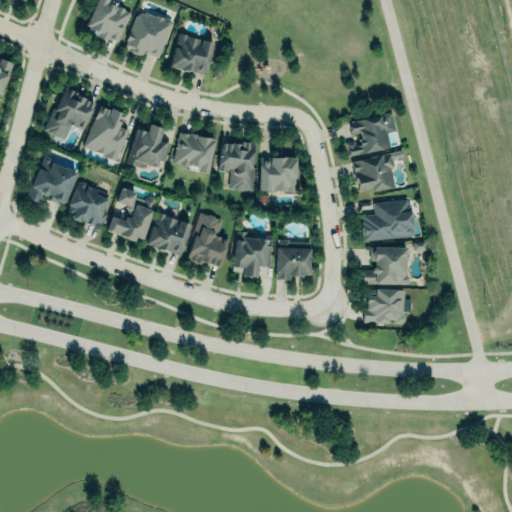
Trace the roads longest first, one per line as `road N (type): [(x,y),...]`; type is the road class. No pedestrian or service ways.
road 1 (secondary): [(511,369),(298,359),(0,290)]
road 2 (secondary): [(0,325),(303,395),(511,400)]
road 3 (residential): [(330,309),(219,303),(0,218)]
road 4 (residential): [(0,26),(171,100),(300,120)]
road 5 (residential): [(48,0),(0,191)]
road 6 (residential): [(300,120),(310,131),(327,221),(330,309)]
